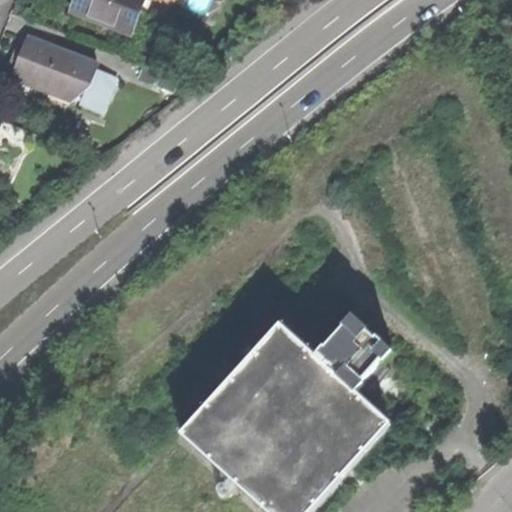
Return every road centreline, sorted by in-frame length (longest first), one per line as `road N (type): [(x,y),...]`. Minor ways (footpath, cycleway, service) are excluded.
road 1 (primary): [(0,358),(127,243),(433,0)]
road 2 (primary): [(363,0),(0,292)]
